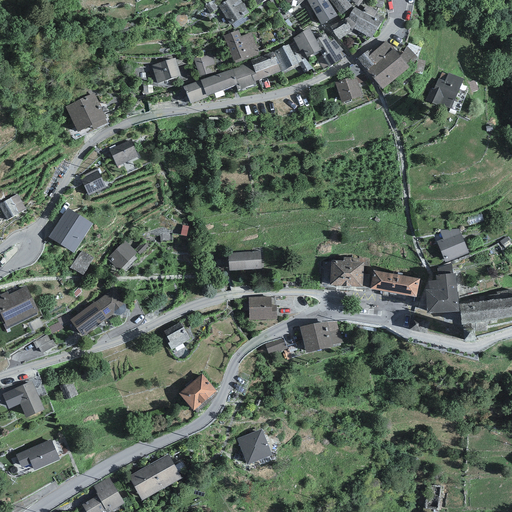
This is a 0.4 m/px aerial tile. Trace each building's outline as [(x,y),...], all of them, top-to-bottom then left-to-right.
[(239,0),(230,0),(218,7),(231,26),(249,15),(239,0)] [(323,0),(311,0),(308,2),(322,27),(335,20),(323,0)] [(338,0),(325,0),(336,15),(345,9),(338,0)] [(346,0),(359,8),(364,0),(346,0)] [(385,1),(383,0),(375,0),(374,7),(382,10),(385,1)] [(214,2),(205,8),(210,15),(219,9),(214,2)] [(381,24),(354,9),(345,21),(354,31),(372,41),(381,24)] [(344,21),(330,29),(335,37),(349,29),(344,21)] [(238,31),(223,37),(234,66),(260,56),(251,34),(241,38),(238,31)] [(309,31),(292,40),(300,53),(302,52),(307,61),(320,54),(322,53),(315,42),(309,31)] [(320,54),(329,70),(344,61),(340,54),(342,53),(335,41),(330,44),(325,36),(315,42),(322,53),(320,54)] [(386,44),(360,64),(378,88),(405,69),(386,44)] [(288,46),(271,54),(281,74),(298,66),(288,46)] [(211,53),(192,59),(199,79),(215,73),(213,66),(215,65),(211,53)] [(171,59),(149,66),(154,83),(177,76),(171,59)] [(250,64),(230,72),(238,93),(255,86),(255,84),(279,74),(273,60),(252,68),(250,64)] [(228,70),(179,89),(185,106),(235,86),(228,70)] [(442,73),(429,103),(451,112),(464,81),(448,74),(448,76),(442,73)] [(355,77),(335,84),(341,105),(362,98),(355,77)] [(94,97),(62,109),(73,137),(105,125),(94,97)] [(133,141),(107,151),(114,170),(140,161),(133,141)] [(96,172),(77,181),(85,198),(104,189),(96,172)] [(17,197),(0,205),(0,216),(3,223),(25,212),(17,197)] [(92,228),(67,211),(47,241),(73,258),(92,228)] [(458,234),(433,244),(439,261),(465,251),(458,234)] [(123,244),(107,263),(118,273),(135,253),(123,244)] [(82,252),(71,269),(83,276),(94,259),(82,252)] [(260,253),(228,255),(229,274),(262,271),(260,253)] [(362,262),(333,261),(331,284),(361,286),(362,262)] [(419,278),(375,270),(372,289),(380,290),(383,291),(392,292),(405,295),(415,297),(419,278)] [(453,274),(432,275),(433,288),(426,289),(428,312),(455,310),(453,274)] [(26,289),(0,299),(0,321),(3,329),(37,315),(26,289)] [(511,290),(499,291),(499,294),(484,295),(484,301),(461,304),(464,326),(465,330),(474,330),(488,329),(487,324),(496,322),(496,319),(511,316),(511,290)] [(111,292),(65,326),(75,340),(122,306),(111,292)] [(276,303),(248,303),(248,321),(276,321),(276,303)] [(410,330),(426,333),(429,321),(424,320),(424,319),(412,316),(410,330)] [(327,320),(300,326),(306,350),(333,344),(327,321),(327,320)] [(181,323),(160,334),(169,351),(190,340),(181,323)] [(474,330),(465,330),(465,339),(475,338),(474,330)] [(272,354),(290,348),(287,340),(269,346),(272,354)] [(213,392),(199,376),(176,395),(189,411),(213,392)] [(33,379),(2,392),(8,406),(20,401),(26,414),(45,406),(33,379)] [(70,380),(58,385),(65,399),(76,394),(70,380)] [(261,431),(236,441),(245,466),(270,456),(261,431)] [(51,438),(16,452),(22,466),(30,462),(33,468),(59,457),(51,438)] [(168,452),(129,475),(141,497),(181,474),(168,452)] [(97,493),(81,503),(86,511),(98,511),(108,506),(110,509),(124,501),(109,477),(93,486),(97,493)] [(435,511),(441,487),(426,484),(421,511),(428,511),(435,511)]
